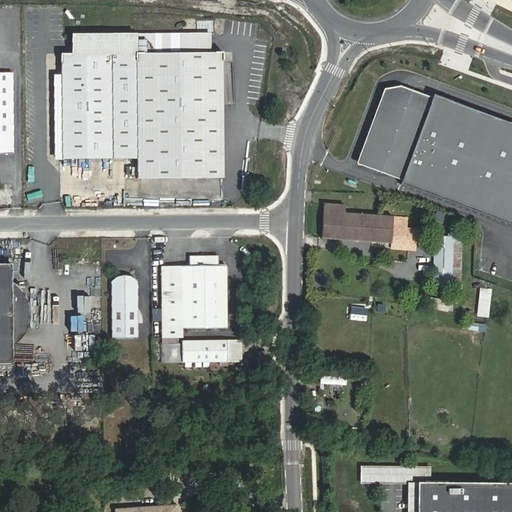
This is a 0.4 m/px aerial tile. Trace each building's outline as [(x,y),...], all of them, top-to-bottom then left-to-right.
[(197,29),(213,29),(213,21),(198,20),(197,29)] [(188,35),(140,36),(94,37),(90,37),(87,38),(84,40),(81,43),(79,46),(77,49),(76,55),(60,55),(62,160),(137,159),(137,179),(223,178),(223,53),(206,53),(206,49),(205,48),(204,44),(202,42),(200,40),(197,38),(195,37),(192,36),(188,35)] [(0,154),(13,154),(12,72),(0,72),(0,154)] [(402,183),(433,101),(418,96),(386,95),(359,168),(402,183)] [(402,183),(400,187),(487,220),(511,229),(511,128),(434,99),(433,101),(402,183)] [(345,206),(324,204),(321,238),(391,243),(393,217),(345,214),(345,206)] [(393,217),(391,243),(414,245),(415,231),(407,230),(408,218),(393,217)] [(453,237),(436,237),(434,288),(450,289),(453,237)] [(163,338),(182,337),(182,329),(227,328),(226,266),(218,266),(218,256),(189,256),(190,266),(162,267),(163,338)] [(0,363),(12,364),(12,329),(26,329),(28,325),(29,322),(30,314),(29,308),(29,305),(26,298),(11,298),(11,264),(0,264),(0,363)] [(111,282),(112,338),(137,338),(137,282),(138,282),(135,279),(131,277),(128,276),(124,275),(120,276),(117,277),(113,279),(110,282),(111,282)] [(489,317),(491,290),(479,289),(477,316),(489,317)] [(182,363),(227,362),(227,340),(182,341),(182,363)] [(236,340),(227,340),(227,362),(236,362),(236,340)] [(266,352),(258,352),(258,361),(266,360),(266,352)] [(334,384),(346,385),(347,376),(334,376),(334,384)] [(70,410),(78,412),(82,399),(75,397),(70,410)] [(431,466),(372,466),(372,481),(419,481),(418,511),(511,511),(511,482),(431,482),(431,466)]
